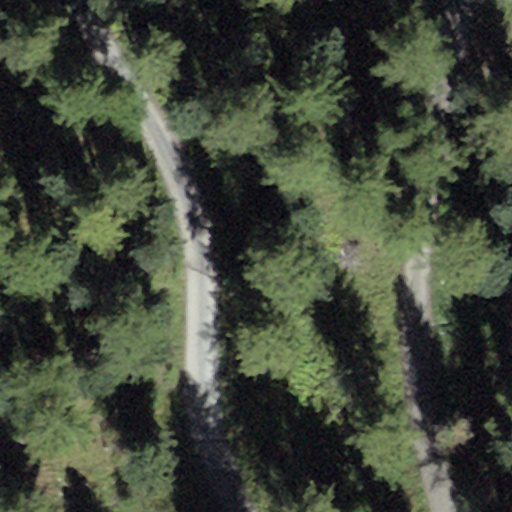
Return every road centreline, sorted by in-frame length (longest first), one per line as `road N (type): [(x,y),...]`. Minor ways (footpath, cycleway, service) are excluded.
road 1 (track): [(242,511),(206,434),(203,241),(188,180),(82,0)]
road 2 (track): [(464,0),(432,136),(422,300),(432,443),(451,511)]
